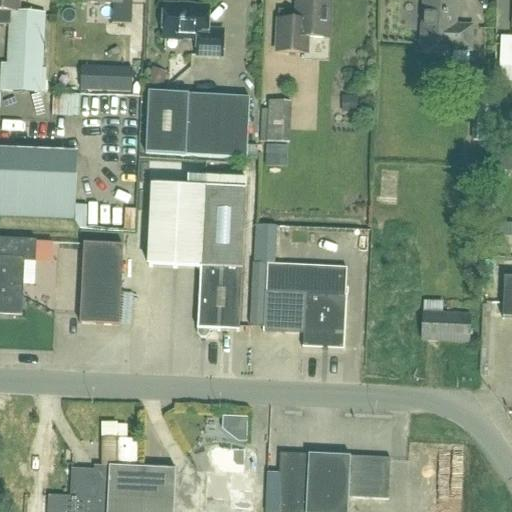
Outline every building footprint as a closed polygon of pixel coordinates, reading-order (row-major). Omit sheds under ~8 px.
[(21,14),(21,0),(0,0),(0,13),(12,14),(9,69),(3,69),(2,93),(43,95),(47,15),(21,14)] [(132,26),(132,3),(121,3),(121,0),(87,0),(87,5),(115,6),(114,26),(132,26)] [(297,0),(297,23),(279,22),(277,54),(307,55),(308,39),(329,40),(330,0),(297,0)] [(472,28),(454,28),(455,0),(425,0),(424,28),(421,28),(420,50),(453,51),(470,52),(472,28)] [(223,58),(224,32),(208,32),(209,9),(165,7),(163,40),(198,41),(198,57),(223,58)] [(511,41),(501,41),(500,70),(511,70),(511,41)] [(82,69),(81,93),(131,95),(132,71),(82,69)] [(474,72),(473,94),(490,95),(491,73),(474,72)] [(165,80),(151,73),(146,84),(160,90),(165,80)] [(63,120),(64,97),(53,96),(51,119),(63,120)] [(248,161),(251,100),(149,96),(147,157),(248,161)] [(357,99),(346,99),(346,115),(357,115),(357,99)] [(288,146),(290,105),(268,104),(266,145),(288,146)] [(287,148),(266,147),(265,168),(286,169),(287,148)] [(510,174),(511,150),(490,149),(489,173),(510,174)] [(56,154),(55,168),(0,166),(0,218),(74,221),(76,155),(56,154)] [(242,293),(243,267),(247,182),(206,180),(189,180),(188,189),(154,188),(150,269),(201,271),(198,336),(201,340),(207,340),(211,337),(211,332),(240,334),(240,329),(242,293)] [(511,227),(487,227),(487,250),(511,250),(511,227)] [(0,242),(0,316),(21,317),(23,264),(34,264),(35,244),(0,242)] [(120,328),(124,248),(84,246),(80,326),(120,328)] [(253,267),(250,330),(264,330),(264,335),(304,337),(303,351),(345,352),(345,351),(345,339),(347,298),(348,271),(274,267),(253,267)] [(511,323),(511,280),(503,280),(501,323),(511,323)] [(469,345),(470,317),(424,315),(423,343),(469,345)] [(224,417),(223,439),(248,440),(249,418),(224,417)] [(207,453),(204,511),(253,511),(256,456),(207,453)] [(389,502),(391,462),(280,457),(277,511),(348,511),(349,501),(389,502)] [(49,499),(48,511),(174,511),(176,473),(137,471),(118,470),(95,469),(95,473),(72,472),(71,500),(49,499)]
